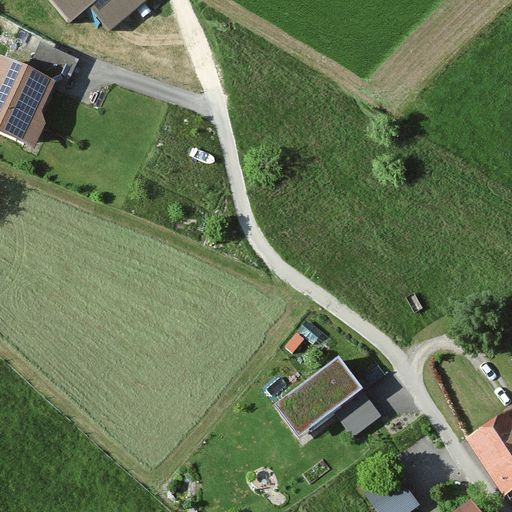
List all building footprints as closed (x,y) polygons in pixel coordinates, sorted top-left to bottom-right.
[(135,0),(38,0),(62,32),(83,14),(104,40),(142,8),(135,0)] [(19,80),(0,70),(0,145),(29,158),(67,65),(34,51),(19,80)] [(330,368),(270,413),(294,445),(331,418),(349,442),(372,424),(330,368)] [(511,413),(465,444),(501,498),(511,491),(511,413)] [(365,485),(383,511),(401,511),(421,499),(396,463),(365,485)]
